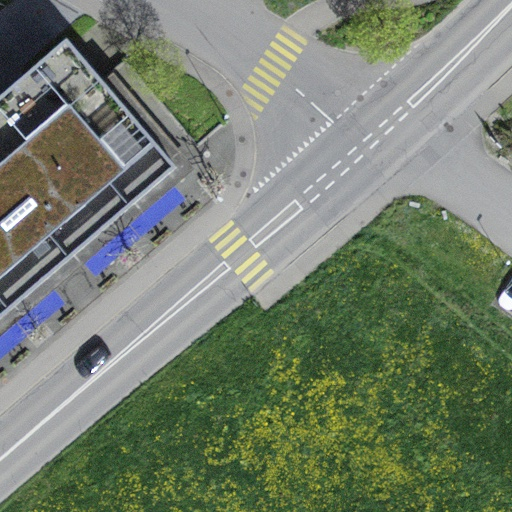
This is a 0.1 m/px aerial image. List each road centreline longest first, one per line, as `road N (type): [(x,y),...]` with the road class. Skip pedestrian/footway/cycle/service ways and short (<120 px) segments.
road 1 (primary): [(359,151),(0,461)]
road 2 (residential): [(359,151),(181,0)]
road 3 (primary): [(511,0),(359,151)]
